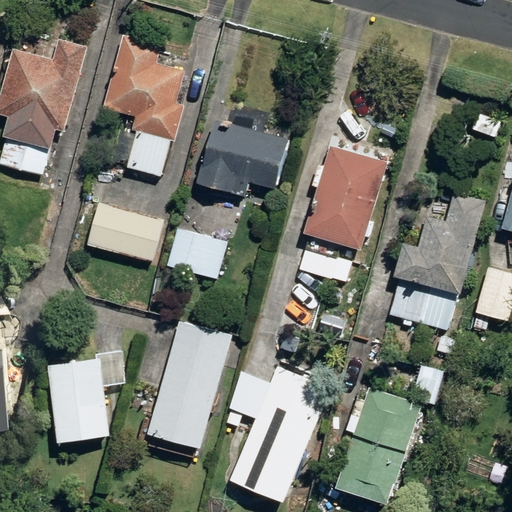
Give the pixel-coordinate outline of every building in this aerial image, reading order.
[(129,166),(163,175),(172,137),(177,139),(186,103),(178,101),(186,69),(157,62),(162,42),(123,32),(105,107),(137,114),(133,130),(138,132),(129,166)] [(0,160),(0,163),(44,174),(56,127),(65,130),(87,46),(60,39),(54,58),(12,47),(0,93),(0,111),(9,114),(4,134),(7,135),(0,160)] [(200,182),(245,193),(248,179),(276,186),(289,138),(216,120),(200,182)] [(331,145),(306,231),(364,248),(388,162),(331,145)] [(404,242),(395,275),(461,293),(486,200),(455,192),(447,220),(427,214),(418,246),(404,242)] [(87,244),(154,261),(165,219),(98,201),(87,244)] [(167,265),(218,279),(228,241),(177,227),(167,265)] [(491,315),(510,321),(511,312),(511,273),(489,267),(477,311),(478,312),(491,315)] [(486,330),(491,315),(478,312),(475,326),(486,330)] [(148,430),(202,445),(232,336),(178,321),(148,430)] [(437,349),(453,354),(457,339),(441,335),(437,349)] [(49,364),(58,440),(109,435),(100,358),(49,364)] [(230,479),(284,501),(321,413),(313,410),(324,384),(277,365),(230,479)] [(413,398),(436,404),(443,372),(421,366),(413,398)] [(337,485),(389,503),(422,404),(370,387),(337,485)]
